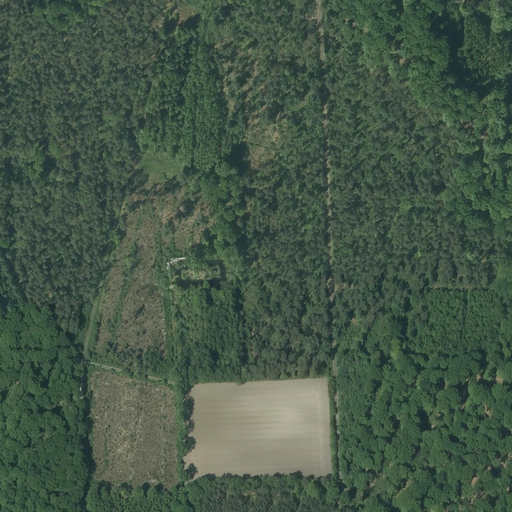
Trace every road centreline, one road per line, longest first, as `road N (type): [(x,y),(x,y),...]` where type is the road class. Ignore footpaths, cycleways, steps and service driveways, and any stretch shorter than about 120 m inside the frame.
road 1 (track): [(318,0),(339,490),(381,511)]
road 2 (track): [(0,247),(36,319),(80,364),(83,511)]
